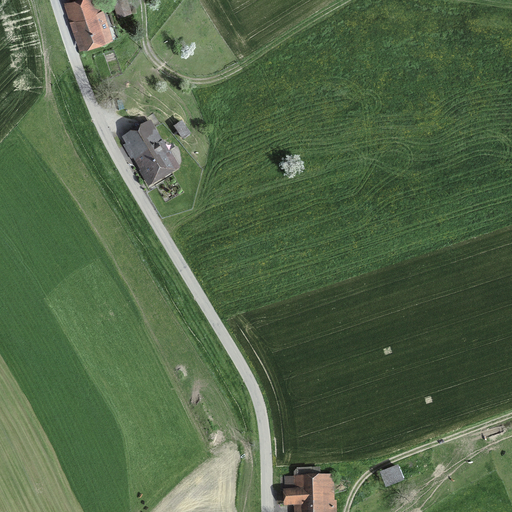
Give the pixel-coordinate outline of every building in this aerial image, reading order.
[(85,44),(110,35),(97,0),(77,0),(71,2),(85,44)] [(112,0),(118,14),(130,10),(127,0),(112,0)] [(184,139),(190,134),(182,122),(175,127),(184,139)] [(141,170),(148,181),(177,165),(171,154),(164,158),(157,145),(162,142),(151,123),(128,136),(146,167),(141,170)] [(452,448),(441,452),(443,459),(454,455),(452,448)] [(382,473),(387,485),(402,479),(397,466),(382,473)] [(297,511),(333,511),(333,475),(286,477),(286,503),(297,503),(297,511)]
